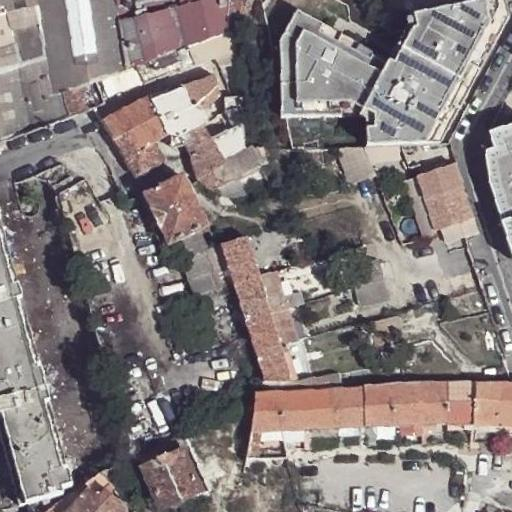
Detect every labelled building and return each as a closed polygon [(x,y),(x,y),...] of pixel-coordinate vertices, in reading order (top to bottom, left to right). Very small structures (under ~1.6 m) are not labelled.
[(49,98),(61,95),(85,87),(126,71),(115,0),(0,0),(0,6),(5,6),(19,66),(43,59),(49,98)] [(115,0),(126,71),(187,49),(234,32),(233,0),(115,0)] [(252,3),(253,0),(238,0),(239,0),(238,0),(233,0),(234,32),(238,31),(252,3)] [(508,15),(505,0),(486,0),(452,7),(414,15),(408,16),(385,61),(301,17),(286,45),(287,118),(363,119),(363,149),(367,149),(401,148),(440,146),(508,15)] [(414,15),(452,7),(450,0),(424,0),(411,3),(414,15)] [(402,5),(377,10),(379,22),(404,17),(402,5)] [(0,71),(19,66),(5,6),(0,6),(0,71)] [(234,32),(187,49),(194,67),(239,51),(234,32)] [(0,143),(70,119),(61,95),(49,98),(43,59),(19,66),(0,71),(0,143)] [(175,137),(182,138),(186,139),(190,151),(193,159),(198,181),(211,173),(244,154),(239,145),(219,156),(196,115),(207,109),(220,97),(220,89),(221,87),(216,79),(151,101),(150,100),(100,124),(107,135),(136,179),(165,161),(156,142),(168,136),(175,137)] [(70,119),(92,111),(94,110),(85,87),(61,95),(70,119)] [(238,102),(228,102),(228,118),(238,118),(238,102)] [(511,127),(488,135),(493,151),(484,154),(488,183),(507,242),(511,244),(511,127)] [(174,149),(190,151),(186,139),(182,138),(175,137),(174,149)] [(401,148),(367,149),(371,162),(402,161),(401,148)] [(373,178),(363,149),(339,151),(350,186),(373,178)] [(246,153),(244,154),(211,173),(222,187),(257,170),(249,153),(246,153)] [(473,216),(456,160),(417,173),(435,228),(440,226),(473,216)] [(222,187),(211,173),(198,181),(214,191),(222,187)] [(435,228),(417,173),(403,177),(422,232),(435,228)] [(169,245),(207,227),(183,177),(145,196),(169,245)] [(222,187),(214,191),(222,198),(228,194),(222,187)] [(0,511),(66,494),(65,489),(75,486),(0,213),(0,511)] [(479,231),(473,216),(440,226),(445,240),(479,231)] [(208,252),(201,235),(209,231),(207,227),(169,245),(175,255),(184,265),(195,298),(220,290),(208,252)] [(235,289),(268,397),(295,395),(281,347),(270,314),(265,291),(247,238),(208,252),(220,290),(221,293),(222,293),(235,289)] [(382,283),(377,262),(354,268),(363,307),(387,300),(383,283),(382,283)] [(226,306),(222,293),(221,293),(220,290),(195,298),(200,315),(226,306)] [(511,383),(473,384),(474,422),(511,421),(511,383)] [(255,408),(251,429),(474,422),(473,384),(417,384),(295,395),(268,397),(257,398),(255,408)] [(177,442),(138,460),(161,508),(199,491),(177,442)] [(248,460),(236,511),(306,511),(307,508),(288,458),(248,460)] [(100,477),(108,485),(118,480),(115,470),(100,477)] [(127,511),(107,493),(100,500),(85,488),(52,511),(127,511)]
